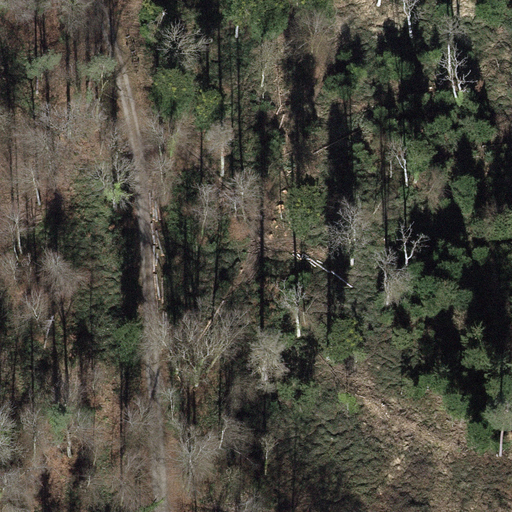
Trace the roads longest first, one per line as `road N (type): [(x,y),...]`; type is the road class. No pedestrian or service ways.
road 1 (track): [(99,0),(132,99),(151,202),(157,307)]
road 2 (track): [(164,511),(157,307)]
